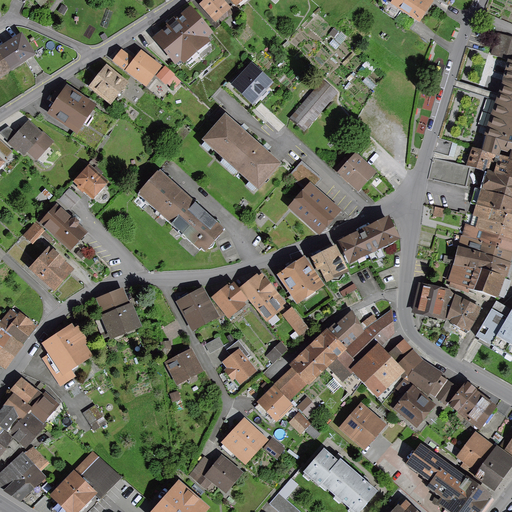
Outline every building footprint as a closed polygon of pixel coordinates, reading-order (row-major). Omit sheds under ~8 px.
[(215,20),(219,17),(228,9),(220,0),(207,0),(202,5),(215,20)] [(432,0),(378,0),(378,1),(385,5),(382,10),(393,17),(400,7),(420,20),(432,0)] [(232,5),(228,9),(219,17),(222,20),(228,15),(227,14),(234,7),(232,5)] [(168,26),(170,28),(156,39),(175,62),(181,57),(184,61),(207,42),(204,38),(210,33),(190,10),(176,22),(175,20),(168,26)] [(501,55),(507,35),(496,31),(490,52),(501,55)] [(511,35),(507,35),(501,55),(507,57),(507,54),(511,55),(511,35)] [(32,55),(21,37),(0,50),(0,54),(10,69),(32,55)] [(158,66),(143,54),(135,64),(131,61),(132,59),(122,52),(114,62),(143,84),(155,70),(158,66)] [(0,75),(10,69),(0,54),(0,75)] [(511,55),(507,54),(507,57),(499,83),(511,87),(511,55)] [(171,72),(165,67),(159,74),(171,84),(176,78),(171,73),(171,72)] [(253,67),(235,86),(252,102),(270,83),(253,67)] [(126,83),(108,68),(91,88),(109,103),(126,83)] [(304,131),(337,93),(323,81),(290,119),(304,131)] [(494,150),(499,152),(501,147),(510,150),(509,154),(511,155),(511,87),(499,83),(496,96),(494,101),(486,99),(482,114),(487,115),(478,146),(494,150)] [(92,106),(67,89),(62,97),(58,95),(54,97),(51,102),(56,105),(50,114),(75,130),(71,136),(94,151),(114,121),(92,106)] [(252,141),(226,117),(205,140),(231,164),(252,141)] [(8,126),(0,131),(0,133),(10,143),(11,142),(24,154),(27,150),(37,160),(45,151),(44,150),(51,142),(42,133),(41,134),(29,123),(17,135),(8,126)] [(12,151),(0,139),(0,151),(6,158),(12,151)] [(279,165),(252,141),(231,164),(258,188),(279,165)] [(433,156),(447,159),(451,146),(437,143),(433,156)] [(491,160),(494,150),(478,146),(471,144),(465,164),(486,170),(487,167),(489,167),(491,160)] [(358,189),(376,169),(355,149),(337,170),(358,189)] [(487,167),(486,170),(511,176),(511,155),(509,154),(499,152),(494,150),(491,160),(496,161),(494,169),(489,167),(487,167)] [(319,233),(342,206),(317,184),(322,177),(301,160),(289,174),(302,186),(286,204),(319,233)] [(106,182),(90,168),(77,182),(92,197),(96,192),(98,194),(103,188),(102,187),(106,182)] [(511,176),(486,170),(480,191),(511,199),(511,176)] [(160,215),(182,191),(160,171),(138,195),(160,215)] [(69,189),(64,194),(75,204),(80,199),(69,189)] [(511,214),(511,199),(480,191),(474,189),(470,203),(475,204),(492,209),(511,214)] [(182,235),(204,211),(182,191),(160,215),(182,235)] [(75,204),(64,194),(59,199),(70,209),(75,204)] [(492,209),(475,204),(469,224),(511,235),(511,227),(488,221),(492,209)] [(78,222),(75,219),(72,220),(57,207),(49,216),(44,212),(35,221),(42,228),(44,225),(70,249),(85,232),(78,225),(78,222)] [(511,214),(492,209),(488,221),(511,227),(511,214)] [(213,242),(225,230),(204,211),(182,235),(200,251),(204,245),(209,249),(213,247),(215,243),(213,242)] [(338,237),(350,260),(367,251),(371,259),(383,253),(379,245),(400,234),(389,211),(338,237)] [(511,248),(511,235),(469,224),(465,223),(462,234),(511,248)] [(31,241),(41,230),(34,224),(24,235),(31,241)] [(52,239),(45,232),(42,235),(50,242),(52,239)] [(509,263),(511,253),(511,248),(462,234),(461,234),(457,248),(509,263)] [(320,265),(326,277),(348,266),(336,240),(310,252),(317,267),(320,265)] [(506,274),(509,263),(457,248),(453,263),(503,277),(504,273),(506,274)] [(32,269),(53,287),(71,268),(50,249),(32,269)] [(296,301),(325,281),(305,252),(276,271),(296,301)] [(467,291),(469,286),(498,295),(503,277),(453,263),(448,279),(450,280),(448,285),(467,291)] [(285,304),(261,275),(257,278),(243,289),(249,296),(267,319),(281,308),(280,307),(285,304)] [(450,290),(450,287),(418,281),(412,311),(444,317),(450,290)] [(228,315),(242,303),(241,301),(245,298),(234,285),(230,288),(229,287),(214,299),(228,315)] [(140,325),(132,305),(126,307),(120,290),(102,297),(108,314),(102,316),(110,336),(140,325)] [(481,305),(450,290),(444,317),(447,318),(452,320),(469,329),(481,305)] [(192,327),(215,315),(203,292),(180,304),(192,327)] [(479,337),(476,341),(511,360),(511,304),(511,307),(495,298),(475,335),(479,337)] [(342,349),(362,330),(377,319),(373,313),(362,322),(352,306),(337,321),(335,319),(328,326),(327,325),(323,329),(342,349)] [(1,319),(0,321),(0,324),(2,326),(11,332),(23,341),(36,323),(18,310),(17,312),(10,307),(1,319)] [(394,333),(391,308),(377,319),(362,330),(342,349),(324,367),(351,395),(362,379),(383,400),(404,380),(411,373),(409,371),(399,360),(389,351),(382,344),(394,333)] [(308,328),(293,309),(285,315),(301,335),(308,328)] [(447,318),(441,329),(446,332),(452,320),(447,318)] [(78,322),(75,324),(72,320),(41,340),(49,353),(42,358),(60,385),(76,375),(71,367),(93,352),(86,341),(90,339),(78,322)] [(0,328),(0,348),(11,332),(2,326),(0,328)] [(274,382),(291,399),(324,367),(342,349),(323,329),(289,362),(292,365),(274,382)] [(0,348),(0,363),(6,368),(18,351),(19,351),(25,342),(23,341),(11,332),(0,348)] [(389,351),(399,360),(413,348),(403,337),(389,351)] [(221,359),(226,366),(224,368),(232,380),(235,377),(239,382),(256,369),(246,356),(249,353),(238,339),(225,349),(229,353),(221,359)] [(161,344),(163,357),(171,355),(169,342),(161,344)] [(288,349),(282,342),(267,357),(273,364),(288,349)] [(409,371),(423,359),(413,348),(399,360),(409,371)] [(178,381),(199,370),(190,353),(169,364),(178,381)] [(409,371),(411,373),(404,380),(410,383),(412,381),(427,394),(429,392),(436,396),(447,378),(440,374),(442,370),(423,359),(409,371)] [(37,387),(21,374),(10,387),(13,390),(27,400),(37,387)] [(477,388),(465,378),(459,387),(449,379),(436,396),(446,403),(448,400),(460,410),(477,388)] [(410,383),(400,395),(424,415),(436,401),(427,394),(412,381),(410,383)] [(256,399),(259,401),(254,406),(271,423),(275,418),(276,419),(293,403),(292,401),(293,400),(291,399),(274,382),(256,399)] [(29,408),(44,420),(58,401),(44,390),(42,392),(37,387),(27,400),(32,405),(29,408)] [(498,404),(477,388),(460,410),(458,412),(479,428),(498,404)] [(13,390),(0,406),(0,421),(2,423),(11,430),(29,408),(32,405),(27,400),(13,390)] [(173,402),(181,399),(178,392),(170,394),(173,402)] [(424,415),(400,395),(391,406),(415,426),(424,415)] [(317,407),(306,396),(296,406),(307,417),(317,407)] [(386,422),(360,400),(337,426),(364,448),(386,422)] [(93,430),(106,421),(95,404),(82,412),(93,430)] [(11,430),(9,434),(13,437),(26,447),(46,422),(44,420),(29,408),(11,430)] [(310,424),(311,422),(298,411),(288,422),(301,433),(304,429),(316,439),(321,434),(310,424)] [(233,458),(236,455),(245,463),(268,437),(243,415),(220,440),(222,443),(220,445),(233,458)] [(11,430),(2,423),(0,426),(0,452),(13,437),(9,434),(11,430)] [(472,467),(476,469),(495,444),(475,429),(456,455),(464,460),(460,465),(461,466),(470,470),(472,467)] [(506,435),(500,444),(511,453),(511,434),(509,438),(506,435)] [(285,448),(271,437),(263,447),(277,458),(285,448)] [(432,502),(448,506),(456,511),(476,511),(492,489),(466,471),(465,472),(420,440),(405,462),(429,479),(426,483),(441,493),(438,497),(434,496),(432,502)] [(511,462),(511,453),(500,444),(496,442),(495,444),(476,469),(474,472),(494,487),(511,462)] [(322,481),(333,490),(354,466),(340,454),(338,456),(324,444),(303,468),(320,483),(322,481)] [(34,446),(24,451),(41,470),(49,462),(34,446)] [(0,485),(21,499),(42,480),(44,482),(48,477),(41,470),(24,451),(23,450),(0,471),(0,485)] [(50,509),(50,510),(52,511),(75,511),(87,500),(93,506),(121,477),(92,450),(75,468),(74,466),(49,491),(57,499),(50,506),(50,507),(49,508),(50,509)] [(243,470),(220,452),(212,462),(204,456),(189,475),(206,489),(212,481),(226,492),(243,470)] [(378,487),(354,466),(333,490),(357,511),(378,487)] [(203,511),(211,504),(178,476),(146,511),(203,511)] [(279,511),(301,511),(286,499),(299,484),(291,477),(269,503),(279,511)] [(422,511),(404,496),(399,502),(398,500),(386,511),(422,511)]
